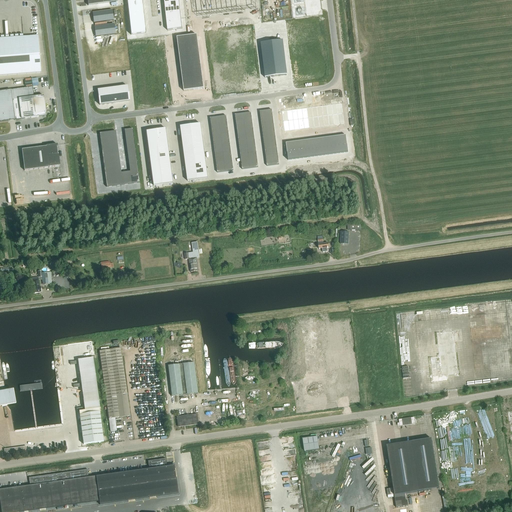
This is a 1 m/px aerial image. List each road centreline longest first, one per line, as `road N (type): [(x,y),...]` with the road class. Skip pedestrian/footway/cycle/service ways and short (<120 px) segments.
road 1 (unclassified): [(0,307),(511,232)]
road 2 (unclassified): [(511,391),(0,465)]
road 3 (unclassified): [(329,0),(338,75),(327,88),(89,119)]
road 4 (track): [(389,249),(358,55),(336,58)]
road 5 (unknown): [(111,511),(179,495),(167,407),(198,398)]
road 6 (unknown): [(65,369),(70,436),(0,451)]
road 7 (unclassified): [(62,129),(45,0)]
road 8 (unclassified): [(89,119),(73,0)]
